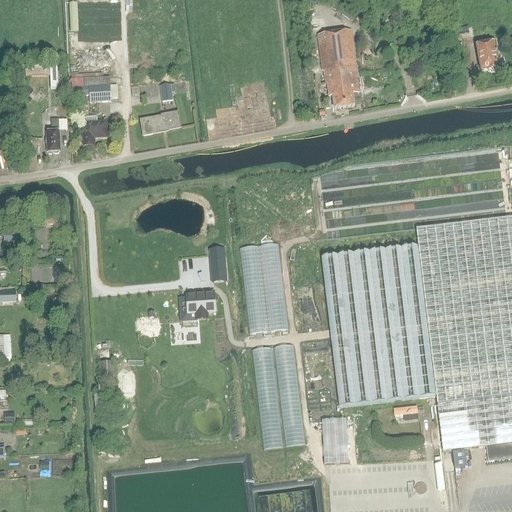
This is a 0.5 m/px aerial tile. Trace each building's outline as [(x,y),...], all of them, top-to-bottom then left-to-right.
[(391,24),(382,30),(388,38),(397,31),(391,24)] [(359,94),(351,31),(317,36),(322,72),(323,72),(325,85),(327,85),(329,98),(332,98),(334,110),(354,108),(352,95),(359,94)] [(495,73),(496,71),(497,71),(496,61),(498,61),(495,43),(476,46),(481,72),(488,71),(488,72),(489,72),(491,74),(495,73)] [(49,66),(49,65),(25,66),(25,78),(50,77),(49,66)] [(61,66),(49,66),(50,77),(50,89),(62,89),(61,66)] [(111,102),(109,78),(71,81),(72,92),(70,92),(70,94),(72,94),(72,97),(89,96),(90,104),(111,102)] [(25,85),(20,90),(29,98),(33,93),(25,85)] [(170,86),(160,87),(162,103),(172,102),(170,86)] [(22,100),(27,106),(32,101),(26,96),(22,100)] [(180,129),(177,114),(162,117),(162,118),(141,122),(143,137),(161,134),(160,132),(180,129)] [(60,154),(58,121),(51,121),(52,133),(46,134),(47,155),(60,154)] [(83,124),(84,147),(94,147),(93,139),(106,138),(106,123),(83,124)] [(418,248),(321,259),(329,330),(330,338),(339,410),(436,398),(437,405),(443,453),(453,452),(486,448),(488,464),(511,460),(511,218),(506,219),(416,230),(418,248)] [(4,244),(16,244),(15,232),(3,232),(4,244)] [(225,251),(208,253),(209,263),(225,261),(225,251)] [(226,273),(210,275),(210,283),(227,281),(226,273)] [(15,291),(0,291),(0,303),(16,303),(15,291)] [(211,294),(186,298),(188,314),(196,312),(198,319),(207,318),(206,311),(214,309),(211,294)] [(0,359),(11,359),(10,336),(3,337),(4,349),(0,348),(0,359)] [(294,347),(251,352),(263,451),(306,446),(294,347)] [(98,364),(100,390),(115,389),(113,363),(98,364)] [(19,375),(9,375),(10,385),(20,385),(19,375)] [(93,396),(94,413),(106,412),(105,395),(93,396)] [(394,410),(394,417),(404,416),(405,422),(418,421),(417,415),(418,414),(417,407),(394,410)] [(4,415),(4,424),(14,424),(14,414),(4,415)] [(463,452),(453,453),(454,469),(465,467),(464,459),(463,453),(463,452)] [(435,464),(436,490),(443,490),(442,464),(435,464)]
